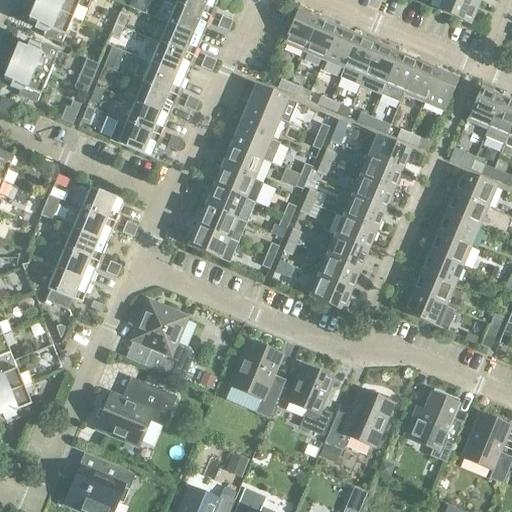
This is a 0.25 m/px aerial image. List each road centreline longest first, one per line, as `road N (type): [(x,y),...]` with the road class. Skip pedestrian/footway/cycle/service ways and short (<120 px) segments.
road 1 (residential): [(360,351),(479,62)]
road 2 (residential): [(36,501),(141,264)]
road 3 (residential): [(360,351),(141,264)]
road 4 (residential): [(172,203),(261,0)]
road 5 (residential): [(172,203),(0,128)]
road 6 (residential): [(479,62),(326,0)]
road 7 (residential): [(511,397),(402,351),(360,351)]
